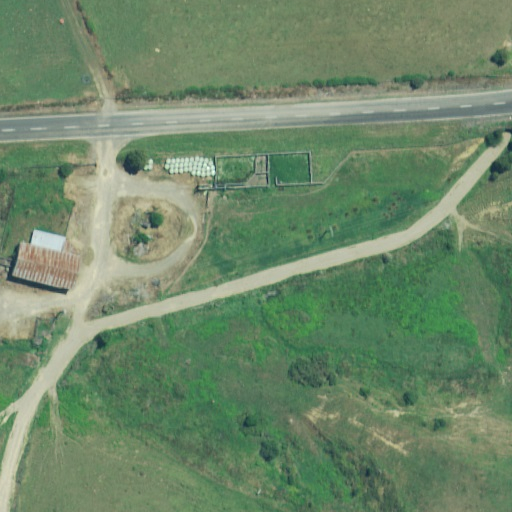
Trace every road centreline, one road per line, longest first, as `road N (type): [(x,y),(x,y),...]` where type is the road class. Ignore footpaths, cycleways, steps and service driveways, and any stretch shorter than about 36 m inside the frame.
road 1 (track): [(8,511),(20,438),(49,376),(77,343),(136,316),(396,241),(485,166),(511,101)]
road 2 (unclassified): [(511,101),(0,129)]
road 3 (track): [(77,343),(112,199),(107,124)]
